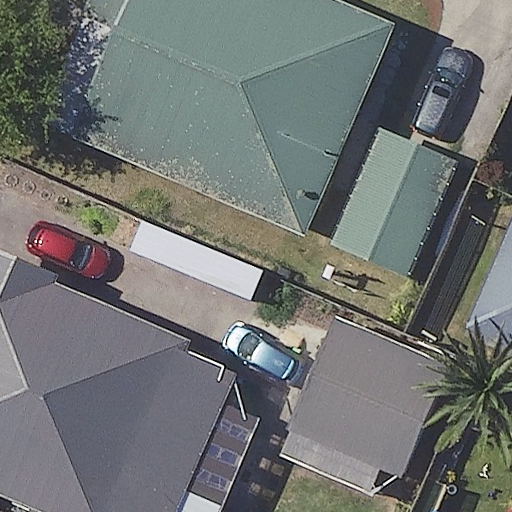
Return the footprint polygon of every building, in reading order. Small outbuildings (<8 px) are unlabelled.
[(399,29),(329,0),(103,0),(51,125),(312,235),(399,29)] [(463,164),(382,130),(334,244),(414,278),(463,164)] [(511,254),(480,331),(511,344),(511,254)] [(241,359),(0,262),(0,484),(68,511),(235,511),(269,429),(221,410),(241,359)] [(446,362),(307,319),(273,430),(411,473),(446,362)]
